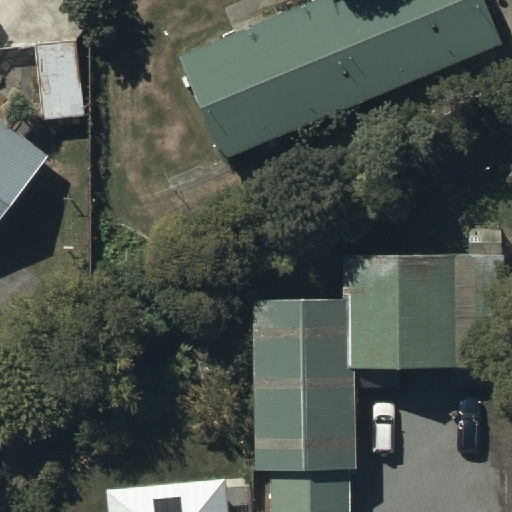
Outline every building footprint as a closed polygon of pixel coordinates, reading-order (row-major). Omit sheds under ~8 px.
[(333,0),(179,65),(222,166),(500,49),(480,0),(333,0)] [(85,122),(78,42),(36,46),(43,125),(85,122)] [(0,225),(48,162),(0,126),(0,225)] [(454,375),(453,264),(342,265),(342,311),(254,311),(255,481),(272,481),(272,511),(348,511),(349,476),(353,476),(353,376),(454,375)] [(227,511),(225,484),(106,496),(107,511),(227,511)]
